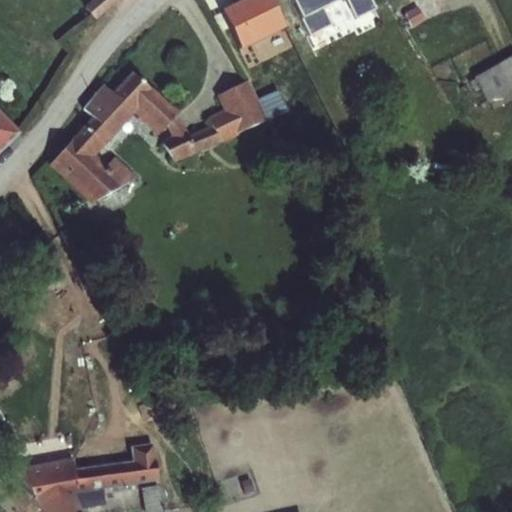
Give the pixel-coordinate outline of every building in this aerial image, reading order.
[(111,0),(95,0),(78,13),(87,25),(115,4),(111,0)] [(248,47),(294,27),(281,0),(241,0),(229,6),(248,47)] [(371,12),(365,0),(321,0),(298,12),(312,41),(371,12)] [(489,97),(511,87),(511,57),(478,72),(489,97)] [(175,147),(161,156),(169,164),(219,148),(222,158),(269,141),(255,103),(226,112),(231,128),(212,133),(217,139),(191,146),(189,139),(183,142),(178,131),(179,122),(134,80),(114,103),(105,96),(85,120),(93,128),(52,173),(95,211),(137,182),(130,174),(109,187),(89,167),(137,114),(162,139),(172,137),(175,147)] [(0,152),(17,135),(0,122),(0,152)] [(158,511),(148,444),(125,446),(129,462),(71,470),(70,460),(8,471),(40,511),(158,511)]
